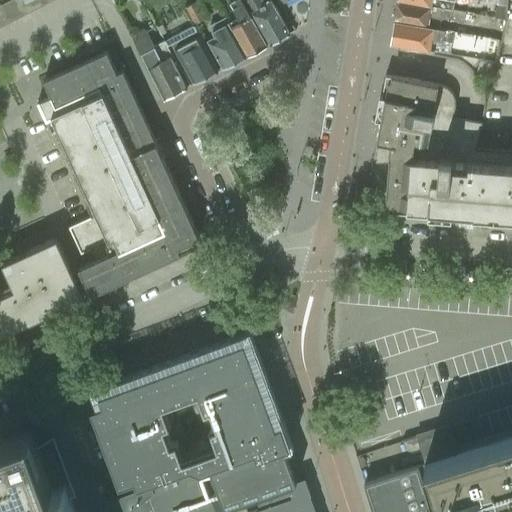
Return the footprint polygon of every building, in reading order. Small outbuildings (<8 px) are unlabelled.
[(28,13),(21,0),(10,0),(7,2),(17,19),(28,13)] [(21,0),(28,13),(40,7),(36,0),(21,0)] [(194,24),(206,17),(197,0),(185,7),(194,24)] [(226,0),(231,9),(232,8),(240,23),(231,28),(247,56),(267,46),(257,28),(243,3),(246,1),(245,0),(226,0)] [(269,44),(289,34),(280,16),(271,1),(264,4),(262,0),(245,0),(246,1),(260,27),(269,44)] [(397,0),(397,2),(453,11),(454,0),(397,0)] [(7,2),(0,5),(9,23),(17,19),(7,2)] [(397,2),(393,24),(438,31),(438,28),(439,20),(464,24),(466,13),(453,11),(397,2)] [(0,5),(0,24),(2,27),(9,23),(0,5)] [(213,37),(206,40),(212,51),(222,69),(247,56),(231,28),(230,28),(228,23),(211,31),(213,37)] [(393,24),(390,44),(434,51),(436,40),(452,42),(454,30),(438,28),(438,31),(393,24)] [(162,25),(157,27),(161,35),(166,33),(162,25)] [(181,39),(168,46),(173,56),(178,54),(184,66),(194,84),(219,70),(210,53),(195,25),(179,34),(181,39)] [(173,56),(165,41),(154,47),(145,31),(133,38),(133,39),(164,99),(186,87),(177,70),(170,58),(173,56)] [(57,129),(79,176),(91,202),(96,199),(101,211),(68,227),(81,253),(90,249),(94,259),(79,266),(91,293),(180,252),(177,246),(199,236),(122,70),(116,72),(107,51),(43,80),(50,96),(40,101),(39,100),(37,100),(46,119),(57,114),(63,126),(57,129)] [(476,71),(492,74),(495,62),(479,58),(476,71)] [(380,117),(376,141),(451,146),(476,148),(482,122),(453,117),(455,105),(455,101),(455,97),(453,93),(450,90),(447,87),(443,86),(391,75),(387,97),(384,96),(383,101),(385,104),(382,118),(380,117)] [(428,210),(490,214),(495,150),(476,148),(376,141),(374,150),(380,159),(377,174),(369,180),(367,195),(374,203),(428,207),(428,210)] [(511,150),(495,150),(490,214),(511,215),(511,150)] [(0,334),(2,334),(83,297),(56,238),(2,263),(10,279),(0,283),(0,334)] [(102,401),(90,405),(119,483),(130,479),(132,486),(110,494),(106,496),(111,511),(223,511),(225,508),(219,491),(226,488),(231,501),(237,503),(256,496),(257,507),(258,511),(254,511),(313,511),(304,478),(296,481),(287,458),(287,456),(283,447),(289,445),(289,444),(281,422),(275,424),(272,417),(273,417),(266,400),(273,397),(252,341),(247,338),(244,339),(208,352),(206,347),(118,380),(97,387),(102,401)] [(0,511),(257,511),(258,511),(257,511),(110,511),(79,427),(0,456),(0,511)] [(511,511),(511,436),(427,462),(363,482),(372,511),(511,511)]
